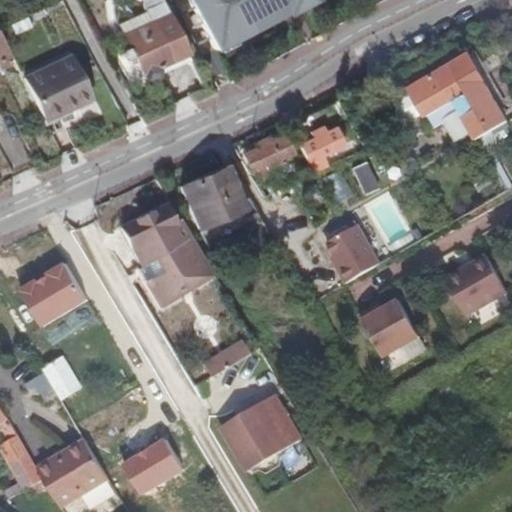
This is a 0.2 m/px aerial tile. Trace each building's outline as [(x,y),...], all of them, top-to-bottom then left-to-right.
[(190,0),(214,47),(245,31),(243,26),(279,6),(283,10),(301,0),(190,0)] [(243,26),(245,31),(283,10),(279,6),(243,26)] [(123,42),(148,30),(143,18),(117,31),(123,42)] [(169,21),(148,30),(123,42),(128,53),(124,55),(121,59),(120,63),(121,64),(123,66),(127,67),(131,67),(134,65),(143,84),(145,87),(149,88),(153,88),(157,87),(160,84),(161,81),(161,75),(190,61),(169,21)] [(0,32),(0,72),(16,65),(0,32)] [(447,98),(457,92),(462,100),(482,91),(475,76),(482,72),(476,60),(468,64),(463,55),(404,87),(418,113),(447,98)] [(27,82),(44,116),(89,96),(72,61),(27,82)] [(462,100),(457,92),(447,98),(451,106),(462,100)] [(497,117),(488,99),(472,108),(481,126),(497,117)] [(341,111),(301,128),(320,164),(337,156),(329,139),(351,129),(341,111)] [(270,134),(256,140),(265,159),(300,143),(292,124),(270,134)] [(192,179),(208,222),(255,204),(238,160),(192,179)] [(361,191),(376,185),(366,162),(351,168),(361,191)] [(168,197),(120,224),(142,261),(138,264),(159,299),(216,265),(186,212),(179,216),(168,197)] [(258,226),(264,235),(278,228),(267,208),(258,214),(263,223),(258,226)] [(356,277),(390,257),(369,219),(337,236),(344,249),(351,260),(347,262),(356,277)] [(341,251),(347,262),(351,260),(344,249),(341,251)] [(511,284),(493,251),(452,275),(473,312),(511,290),(511,284)] [(38,281),(22,290),(44,327),(89,300),(68,264),(51,274),(52,276),(40,283),(38,281)] [(380,303),(366,311),(390,354),(426,333),(405,295),(383,308),(380,303)] [(197,385),(248,353),(239,338),(188,370),(197,385)] [(480,360),(499,392),(510,385),(492,353),(480,360)] [(60,395),(76,385),(59,355),(44,364),(60,395)] [(440,368),(448,381),(470,368),(462,357),(440,368)] [(511,387),(495,397),(501,407),(511,401),(511,387)] [(241,413),(224,423),(250,468),(265,460),(270,460),(274,458),(277,455),(278,452),(305,437),(279,392),(264,401),(268,408),(261,412),(259,411),(255,411),(253,412),(251,414),(251,418),(251,419),(246,422),(241,413)] [(13,472),(18,469),(29,487),(45,478),(40,470),(15,429),(0,438),(0,439),(11,457),(6,461),(13,472)] [(109,480),(83,437),(68,446),(69,452),(40,470),(45,478),(63,508),(109,480)]
